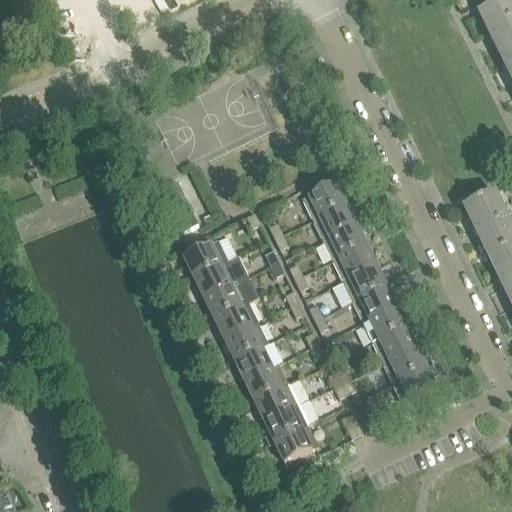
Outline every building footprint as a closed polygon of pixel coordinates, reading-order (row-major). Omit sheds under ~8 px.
[(511,65),(511,5),(511,3),(481,18),(506,68),(511,65)] [(313,226),(348,209),(337,187),(303,204),(313,226)] [(179,189),(164,197),(184,238),(200,231),(179,189)] [(467,212),(490,262),(511,251),(511,228),(497,197),(467,212)] [(323,246),(358,229),(348,209),(313,226),(323,246)] [(247,223),(248,224),(253,234),(262,230),(256,218),(247,223)] [(275,244),(284,240),(278,228),(270,233),(275,244)] [(333,266),(368,250),(358,229),(323,246),(333,266)] [(284,240),(275,244),(281,255),(290,251),(284,240)] [(195,283),(229,267),(219,245),(185,262),(195,283)] [(343,287),(378,270),(368,250),(333,266),(343,287)] [(511,251),(490,262),(511,307),(511,251)] [(271,271),(280,267),(274,256),(266,260),(271,271)] [(205,304),(249,283),(239,262),(229,267),(195,283),(205,304)] [(280,267),(271,271),(277,283),(285,279),(280,267)] [(295,285),(304,281),(298,269),(290,274),(295,285)] [(378,270),(343,287),(353,307),(388,291),(378,270)] [(304,281),(295,285),(301,296),(310,292),(304,281)] [(249,283),(205,304),(215,324),(249,308),(259,303),(249,283)] [(363,328),(398,311),(388,291),(353,307),(363,328)] [(291,312),(300,308),(294,297),(286,301),(291,312)] [(225,345),(259,328),(249,308),(215,324),(225,345)] [(300,308),(291,312),(297,324),(306,319),(300,308)] [(315,326),(324,322),(318,310),(310,315),(315,326)] [(373,348),(408,332),(398,311),(363,328),(373,348)] [(324,322),(315,326),(321,337),(330,333),(324,322)] [(259,328),(225,345),(235,365),(269,349),(259,328)] [(408,332),(373,348),(384,369),(418,352),(408,332)] [(312,353),(320,349),(315,338),(306,342),(312,353)] [(245,386),(279,369),(269,349),(235,365),(245,386)] [(320,349),(312,353),(317,365),(326,360),(320,349)] [(330,356),(336,367),(344,363),(339,351),(330,356)] [(418,352),(384,369),(394,389),(428,372),(418,352)] [(255,406),(289,389),(279,369),(245,386),(255,406)] [(428,372),(394,389),(404,410),(438,394),(428,372)] [(337,378),(343,389),(351,385),(346,373),(337,378)] [(337,378),(335,379),(329,382),(334,393),(343,389),(337,378)] [(265,427),(308,406),(298,385),(289,389),(255,406),(265,427)] [(343,389),(348,400),(357,396),(351,385),(343,389)] [(348,400),(343,389),(334,393),(340,404),(348,400)] [(275,447),(309,430),(318,426),(308,406),(265,427),(275,447)] [(359,416),(363,424),(369,436),(381,430),(371,410),(359,416)] [(364,439),(354,418),(342,424),(352,444),(364,439)] [(309,430),(275,447),(285,468),(320,451),(309,430)] [(0,511),(9,511),(5,503),(0,504),(0,511)]
